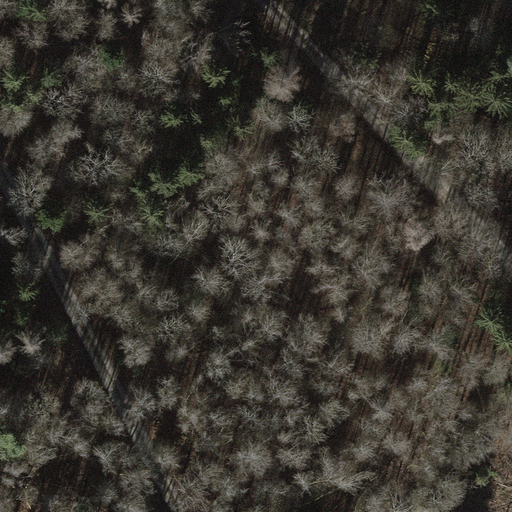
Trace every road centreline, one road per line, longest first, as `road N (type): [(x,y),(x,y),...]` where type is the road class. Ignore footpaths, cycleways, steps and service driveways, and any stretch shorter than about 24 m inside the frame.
road 1 (track): [(174,511),(0,154)]
road 2 (track): [(270,0),(511,261)]
